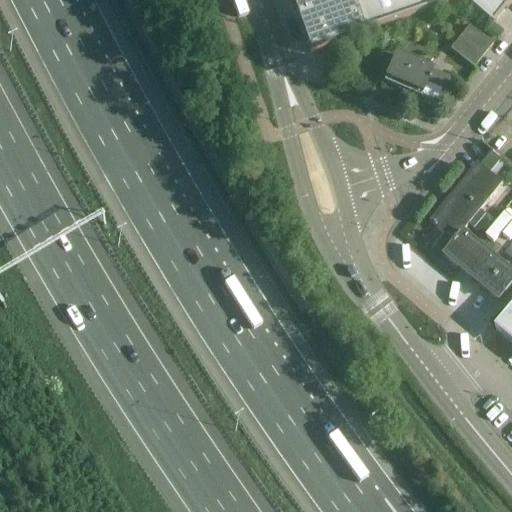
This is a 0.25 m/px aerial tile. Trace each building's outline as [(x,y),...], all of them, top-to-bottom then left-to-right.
[(459,3),(491,29),(511,2),(511,0),(288,0),(302,40),(308,56),(459,3)] [(469,28),(450,51),(473,70),(492,47),(469,28)] [(448,80),(433,73),(433,72),(395,56),(383,84),(420,100),(421,98),(436,105),(442,91),(443,91),(448,80)] [(458,244),(466,234),(464,233),(503,185),(491,175),(502,162),(492,154),(481,167),(478,165),(430,224),(444,236),(446,234),(458,244)] [(500,303),(511,288),(511,272),(466,234),(458,244),(446,258),(500,303)] [(511,311),(508,316),(503,312),(495,319),(502,324),(496,331),(511,344),(511,311)]
